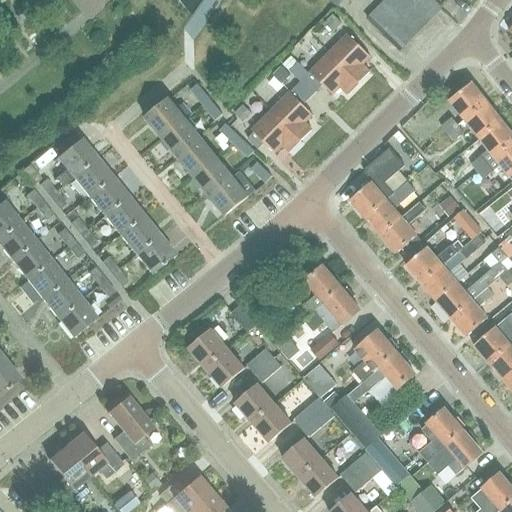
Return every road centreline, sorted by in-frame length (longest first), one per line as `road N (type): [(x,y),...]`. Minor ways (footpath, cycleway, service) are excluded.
road 1 (residential): [(310,200),(511,438)]
road 2 (residential): [(224,272),(114,138),(115,125),(188,67)]
road 3 (residential): [(310,200),(468,43)]
road 4 (residential): [(132,345),(276,511)]
